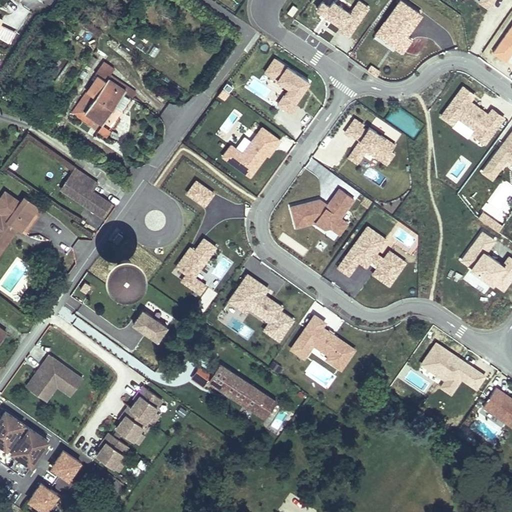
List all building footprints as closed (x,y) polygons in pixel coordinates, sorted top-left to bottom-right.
[(369,8),(358,0),(351,11),(332,0),(330,0),(328,4),(321,0),(319,0),(314,8),(340,25),(336,31),(349,38),(369,8)] [(383,19),(371,39),(399,56),(411,37),(406,34),(419,12),(398,0),(386,21),(383,19)] [(479,0),(477,4),(487,11),(494,0),(479,0)] [(511,25),(493,51),(507,59),(511,53),(511,25)] [(5,27),(0,37),(0,39),(10,44),(16,33),(5,27)] [(275,104),(291,115),(298,106),(295,102),(309,82),(274,58),(264,73),(287,88),(275,104)] [(96,72),(99,74),(133,98),(137,92),(111,74),(115,68),(104,60),(96,72)] [(99,74),(72,114),(106,137),(133,98),(99,74)] [(476,94),(461,84),(439,115),(485,146),(505,117),(490,107),(487,112),(472,100),(476,94)] [(400,143),(352,114),(340,134),(356,143),(348,156),(358,162),(365,151),(387,164),(400,143)] [(511,127),(480,172),(492,181),(507,161),(511,164),(511,127)] [(278,141),(259,128),(241,152),(227,142),(218,155),(250,178),(278,141)] [(71,186),(66,192),(102,216),(111,203),(92,190),(89,188),(94,180),(74,167),(64,181),(71,186)] [(195,179),(185,194),(205,206),(214,191),(195,179)] [(94,180),(89,188),(92,190),(98,182),(94,180)] [(60,188),(66,192),(71,186),(64,181),(60,188)] [(328,202),(320,196),(287,205),(294,229),(311,226),(334,242),(355,214),(349,209),(356,200),(339,189),(328,202)] [(17,228),(20,230),(38,205),(25,196),(20,202),(5,191),(0,198),(0,246),(4,241),(7,243),(13,234),(10,232),(14,226),(17,228)] [(38,205),(20,230),(25,234),(43,208),(38,205)] [(481,220),(498,231),(502,225),(485,214),(481,220)] [(389,284),(404,263),(388,252),(383,261),(373,254),(385,238),(366,225),(337,265),(349,274),(358,262),(364,267),(369,264),(374,267),(373,272),(389,284)] [(505,290),(511,279),(511,271),(485,253),(494,240),(479,230),(460,259),(505,290)] [(123,235),(118,232),(112,240),(117,243),(123,235)] [(217,247),(202,236),(196,245),(191,242),(170,271),(201,292),(206,284),(196,277),(217,247)] [(132,269),(133,266),(132,263),(130,261),(128,260),(125,259),(122,260),(120,261),(118,264),(118,267),(119,269),(120,272),(123,273),(126,274),(128,273),(131,272),(132,269)] [(265,286),(246,274),(227,303),(245,315),(247,309),(268,323),(262,332),(277,342),(293,318),(279,309),(282,305),(261,292),(265,286)] [(166,327),(140,309),(130,324),(156,342),(166,327)] [(30,311),(26,317),(33,322),(37,316),(30,311)] [(327,323),(313,314),(291,349),(305,358),(314,344),(329,354),(324,361),(341,372),(357,348),(324,327),(327,323)] [(486,374),(435,341),(419,365),(443,381),(439,387),(452,395),(461,380),(476,390),(486,374)] [(49,354),(40,367),(43,369),(29,388),(46,400),(57,385),(64,390),(76,374),(49,354)] [(206,355),(198,368),(210,376),(208,379),(266,417),(276,402),(206,355)] [(43,369),(40,367),(26,386),(29,388),(43,369)] [(208,379),(210,376),(198,368),(191,379),(203,387),(208,379)] [(82,378),(76,374),(64,390),(71,395),(82,378)] [(511,396),(496,385),(482,406),(511,426),(511,396)] [(142,386),(136,393),(139,395),(135,400),(130,407),(128,406),(122,413),(125,415),(116,427),(133,439),(139,431),(147,420),(153,411),(161,400),(142,386)] [(0,420),(0,455),(2,453),(7,457),(10,455),(13,457),(13,460),(12,463),(10,466),(23,475),(49,441),(7,411),(0,420)] [(158,415),(153,411),(147,420),(152,424),(158,415)] [(144,435),(139,431),(133,439),(138,443),(144,435)] [(96,454),(113,467),(119,459),(128,446),(108,432),(103,440),(105,441),(102,447),(96,454)] [(64,451),(52,467),(69,479),(81,463),(64,451)] [(0,455),(0,458),(10,466),(12,463),(7,462),(6,460),(6,457),(7,457),(2,453),(0,455)] [(113,467),(118,470),(124,462),(119,459),(113,467)] [(41,483),(29,499),(45,511),(57,495),(41,483)]
